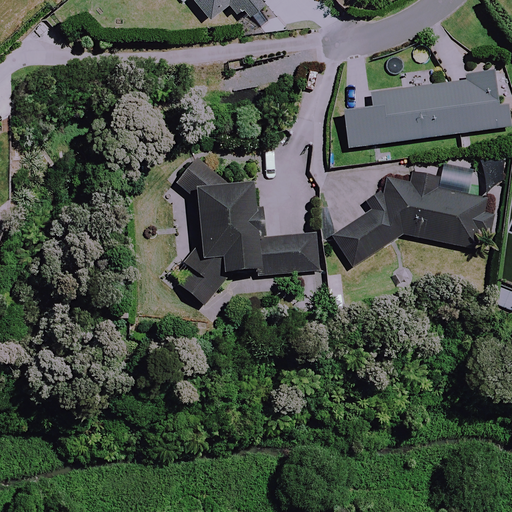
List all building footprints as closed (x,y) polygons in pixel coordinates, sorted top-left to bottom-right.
[(225,7),(233,17),(238,14),(243,21),(261,6),(256,0),(192,0),(208,20),(225,7)] [(496,100),(493,75),(465,79),(465,85),(372,97),(374,112),(342,116),(347,151),(508,130),(504,99),(496,100)] [(227,188),(195,160),(172,185),(180,191),(196,206),(200,247),(184,266),(191,272),(178,288),(202,307),(229,277),(263,274),(263,278),(318,273),(315,237),(263,242),(261,220),(258,221),(257,208),(254,208),(252,186),(227,188)] [(477,236),(488,238),(492,217),(486,216),(488,202),(469,198),(473,176),(440,170),(438,182),(409,176),(407,185),(393,182),(379,190),(381,194),(368,202),(374,213),(333,237),(350,266),(404,238),(474,252),(477,236)] [(341,275),(327,276),(330,299),(327,299),(329,316),(346,314),(341,275)] [(511,292),(503,288),(495,305),(511,313),(511,292)]
